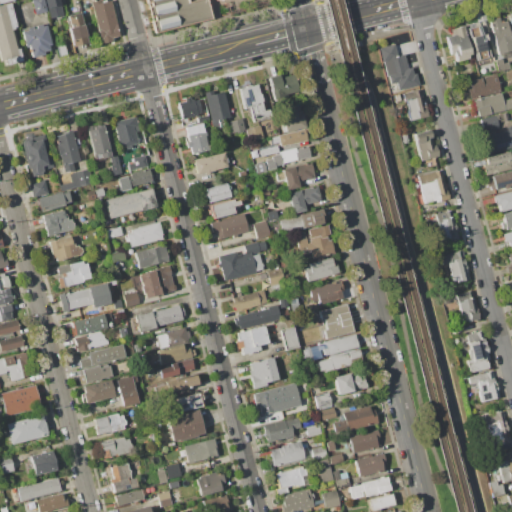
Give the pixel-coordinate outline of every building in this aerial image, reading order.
[(31,0),(44,0),(47,12),(35,14),(31,0)] [(45,0),(59,0),(63,15),(50,18),(45,0)] [(101,42),(90,2),(100,0),(101,3),(110,0),(120,36),(101,42)] [(154,32),(145,0),(222,0),(217,1),(216,0),(205,0),(210,18),(154,32)] [(0,6),(14,3),(20,27),(17,28),(26,61),(6,66),(0,44),(0,6)] [(80,13),(87,43),(72,47),(64,17),(80,13)] [(511,41),(511,50),(498,54),(489,18),(498,16),(499,22),(507,21),(511,41)] [(477,60),(468,29),(474,27),(473,23),(478,22),(481,34),(484,33),(491,56),(477,60)] [(21,32),(28,30),(27,28),(32,27),(32,29),(36,28),(35,26),(41,24),(42,27),(46,26),(51,45),(48,46),(49,51),(43,52),(44,55),(31,58),(28,47),(25,48),(21,32)] [(463,26),(471,58),(455,62),(453,55),(451,55),(446,36),(451,35),(450,29),(463,26)] [(67,57),(59,59),(56,46),(64,44),(67,57)] [(380,48),(393,45),(396,56),(403,54),(407,68),(411,67),(412,74),(415,74),(418,86),(391,92),(380,48)] [(495,61),(501,59),(502,63),(508,62),(510,69),(497,72),(495,61)] [(267,77),(281,74),(282,77),(293,75),(298,92),(286,95),(286,99),(273,102),(267,77)] [(470,98),(467,89),(469,88),(468,81),(495,74),(499,91),(470,98)] [(239,89),(245,88),(245,87),(250,85),(250,86),(257,84),(262,102),(261,102),(263,111),(267,110),(270,118),(253,123),(248,108),(244,109),(239,89)] [(402,93),(419,89),(424,106),(427,117),(410,122),(407,110),(408,109),(406,100),(404,101),(402,93)] [(223,92),(229,117),(211,122),(203,93),(212,91),(213,94),(223,92)] [(500,94),(501,100),(511,98),(511,101),(511,108),(474,118),(470,101),(500,94)] [(177,104),(185,102),(184,98),(189,97),(190,101),(192,101),(197,100),(200,113),(195,114),(196,116),(181,119),(177,104)] [(283,133),(277,109),(298,104),(299,111),(301,110),(305,127),(283,133)] [(480,120),(495,115),(499,128),(483,132),(480,120)] [(112,123),(134,117),(138,132),(135,132),(137,144),(119,148),(112,123)] [(228,121),(242,118),(245,130),(231,133),(228,121)] [(85,127),(90,126),(90,127),(101,124),(109,156),(94,160),(85,127)] [(185,128),(202,124),(203,132),(205,131),(206,136),(205,136),(208,151),(192,155),(190,147),(187,148),(185,142),(189,141),(185,128)] [(245,129),(260,126),(263,139),(248,142),(245,129)] [(511,147),(489,154),(484,136),(507,130),(506,127),(511,126),(511,147)] [(304,129),(306,140),(279,147),(278,142),(273,143),(271,137),(304,129)] [(412,134),(429,129),(433,145),(435,145),(438,156),(420,161),(412,134)] [(72,131),(79,159),(71,161),(73,169),(63,172),(54,135),(72,131)] [(40,140),(45,159),(51,158),(53,167),(42,170),(43,173),(29,176),(21,144),(22,141),(25,139),(29,139),(31,142),(40,140)] [(259,151),(276,146),(278,153),(261,157),(259,151)] [(296,160),(294,153),(296,153),(295,150),(307,147),(310,157),(296,160)] [(296,160),(282,164),(280,154),(279,152),(294,148),(295,150),(296,153),(294,153),(296,160)] [(509,151),(511,166),(494,171),(495,173),(486,176),(483,168),(487,167),(485,158),(509,151)] [(192,161),(223,153),(227,167),(196,175),(192,161)] [(282,164),(275,165),(274,162),(273,163),(272,159),(271,157),(280,154),(282,164)] [(132,158),(144,155),(147,166),(135,169),(134,163),(132,158)] [(109,158),(116,156),(120,174),(112,176),(109,165),(111,165),(109,158)] [(272,159),(273,163),(274,162),(275,165),(276,168),(267,171),(265,161),(272,159)] [(310,162),(314,177),(298,181),(294,167),(310,162)] [(134,163),(135,169),(129,171),(127,165),(134,163)] [(294,167),(298,181),(299,187),(287,190),(285,179),(276,181),(274,172),(294,167)] [(69,174),(90,169),(93,183),(72,188),(69,174)] [(151,180),(122,188),(121,182),(125,181),(125,178),(130,177),(129,174),(148,169),(151,180)] [(417,176),(440,170),(447,199),(436,202),(435,200),(424,203),(417,176)] [(511,170),(511,187),(511,188),(511,186),(505,187),(505,188),(491,192),(490,189),(488,189),(486,182),(488,181),(487,177),(511,170)] [(44,180),(47,193),(33,198),(29,184),(44,180)] [(205,189),(226,184),(230,197),(208,203),(205,189)] [(317,185),(321,200),(304,205),(300,190),(317,185)] [(94,190),(102,188),(104,196),(96,197),(94,190)] [(104,200),(150,189),(155,208),(109,219),(104,200)] [(93,190),(95,199),(78,203),(76,194),(93,190)] [(304,205),(305,210),(293,213),(287,193),(300,190),(304,205)] [(493,196),(511,190),(511,208),(500,212),(500,211),(498,211),(496,205),(495,205),(493,196)] [(35,199),(60,192),(61,193),(67,192),(70,203),(63,205),(63,206),(39,212),(35,199)] [(209,206),(232,199),(233,201),(238,200),(240,205),(232,207),(234,213),(213,219),(209,206)] [(95,200),(97,207),(85,209),(84,203),(95,200)] [(310,212),(322,209),(325,218),(312,221),(310,212)] [(42,216),(65,210),(68,220),(71,219),(74,229),(47,236),(42,216)] [(435,214),(450,210),(458,239),(443,243),(435,214)] [(511,228),(506,230),(505,228),(502,229),(501,223),(504,222),(502,214),(511,211),(511,228)] [(279,220),(310,212),(312,221),(313,226),(283,234),(279,220)] [(266,216),(275,213),(277,220),(268,222),(266,216)] [(208,223),(242,214),(247,232),(236,235),(236,237),(229,239),(228,237),(217,240),(215,232),(211,233),(208,223)] [(253,225),(251,220),(259,217),(260,223),(253,225)] [(253,225),(260,223),(266,221),(270,236),(257,240),(253,225)] [(158,222),(162,235),(161,235),(162,239),(130,248),(126,234),(131,233),(130,230),(138,228),(138,227),(158,222)] [(307,229),(326,225),(329,235),(326,235),(327,240),(330,239),(334,253),(311,259),(308,245),(311,244),(307,229)] [(119,227),(121,235),(105,239),(103,231),(119,227)] [(511,248),(510,249),(508,241),(505,242),(502,234),(511,231),(511,248)] [(48,242),(76,235),(79,247),(81,247),(82,253),(80,255),(53,262),(48,242)] [(105,242),(107,251),(100,253),(97,244),(105,242)] [(223,280),(217,256),(236,251),(237,255),(245,253),(243,245),(256,242),(257,243),(264,242),(266,249),(259,251),(259,253),(258,253),(261,263),(262,262),(263,266),(262,267),(263,270),(223,280)] [(164,245),(168,261),(137,269),(133,253),(164,245)] [(440,255),(461,250),(469,280),(456,283),(455,280),(451,281),(447,265),(443,266),(440,255)] [(110,255),(123,252),(125,260),(112,263),(110,255)] [(331,257),(333,265),(336,264),(339,274),(308,282),(304,269),(309,268),(308,264),(331,257)] [(57,268),(69,265),(69,264),(81,261),(82,264),(86,263),(89,277),(86,279),(82,280),(82,282),(62,287),(60,278),(65,277),(64,273),(59,274),(57,268)] [(151,270),(168,266),(174,291),(157,295),(151,270)] [(266,272),(280,268),(284,282),(270,286),(266,272)] [(8,287),(6,288),(0,289),(0,277),(5,276),(8,287)] [(308,289),(339,281),(342,290),(340,291),(342,298),(318,305),(317,300),(312,302),(308,289)] [(96,286),(100,302),(66,311),(65,305),(61,306),(60,301),(63,300),(62,295),(96,286)] [(123,295),(122,290),(133,287),(134,292),(123,295)] [(0,289),(6,288),(8,294),(11,293),(13,301),(0,304),(0,289)] [(231,298),(263,290),(266,303),(250,307),(251,308),(244,310),(244,309),(235,311),(234,307),(230,308),(228,303),(232,302),(231,298)] [(456,295),(471,290),(479,319),(468,322),(467,320),(463,321),(456,295)] [(122,295),(123,295),(134,292),(135,291),(138,304),(125,307),(122,295)] [(280,306),(277,296),(284,294),(287,304),(280,306)] [(289,300),(296,298),(299,309),(291,311),(289,300)] [(88,307),(104,303),(106,311),(91,315),(88,307)] [(0,307),(12,304),(13,310),(10,311),(12,319),(0,321),(0,307)] [(135,315),(150,311),(151,312),(177,305),(178,308),(182,307),(184,316),(181,317),(182,320),(155,327),(155,328),(139,332),(135,315)] [(345,305),(352,332),(324,340),(321,331),(326,329),(323,319),(318,321),(316,313),(345,305)] [(236,317),(246,314),(245,313),(251,312),(251,313),(270,308),(273,321),(239,330),(238,326),(235,327),(233,321),(236,320),(236,317)] [(72,322),(109,313),(112,326),(72,336),(70,328),(73,327),(72,322)] [(0,323),(16,319),(20,335),(0,340),(0,323)] [(236,333),(263,326),(267,343),(258,345),(260,351),(242,356),(240,348),(235,349),(234,343),(238,342),(236,333)] [(126,327),(128,335),(109,340),(107,332),(126,327)] [(155,336),(163,334),(162,333),(184,327),(185,331),(187,330),(189,339),(158,347),(155,336)] [(280,330),(294,327),(299,348),(285,351),(280,330)] [(74,338),(104,331),(107,344),(77,351),(77,349),(73,350),(71,342),(75,342),(74,338)] [(466,335),(482,331),(489,360),(487,361),(488,368),(469,373),(465,360),(468,359),(466,350),(469,349),(466,335)] [(324,342),(337,338),(338,339),(342,338),(342,337),(353,333),(357,347),(325,356),(323,349),(326,348),(324,342)] [(0,353),(0,340),(20,335),(24,351),(1,357),(0,353)] [(121,344),(125,357),(91,366),(91,365),(81,368),(79,360),(88,357),(87,353),(121,344)] [(181,344),(183,349),(189,348),(189,350),(193,349),(195,356),(191,356),(191,357),(160,365),(156,350),(181,344)] [(313,355),(311,348),(318,346),(319,354),(313,355)] [(302,350),(311,348),(313,355),(313,359),(304,361),(302,350)] [(358,349),(362,364),(346,369),(345,367),(323,374),(323,371),(318,372),(315,363),(328,359),(328,358),(358,349)] [(0,358),(25,352),(31,376),(10,381),(8,372),(0,374),(0,358)] [(272,357),(277,380),(265,383),(266,385),(252,389),(248,371),(250,370),(249,363),(272,357)] [(144,368),(139,369),(136,359),(142,358),(144,368)] [(191,358),(192,362),(191,362),(194,371),(160,379),(157,369),(166,367),(166,365),(191,358)] [(108,363),(111,376),(100,379),(101,380),(95,382),(95,381),(80,385),(78,376),(83,375),(82,370),(108,363)] [(332,378),(361,369),(367,387),(338,396),(332,378)] [(467,377),(492,371),(498,398),(480,402),(477,391),(479,391),(477,384),(469,386),(467,377)] [(194,372),(197,386),(166,394),(163,380),(194,372)] [(115,380),(130,376),(138,403),(122,407),(115,380)] [(113,396),(85,404),(82,393),(84,392),(83,387),(109,379),(113,396)] [(299,404),(296,405),(281,409),(276,389),(294,384),(299,404)] [(0,392),(34,385),(39,407),(3,416),(0,402),(0,392)] [(281,409),(281,410),(258,416),(252,395),(276,389),(281,409)] [(198,393),(199,394),(201,393),(203,399),(200,400),(202,407),(170,415),(167,401),(198,393)] [(331,407),(317,410),(317,408),(315,400),(314,397),(328,393),(331,407)] [(315,400),(317,408),(299,413),(296,405),(299,404),(315,400)] [(341,413),(372,405),(376,423),(345,431),(345,429),(342,429),(340,421),(343,421),(341,413)] [(322,421),(319,411),(333,407),(335,417),(322,421)] [(197,410),(203,434),(172,442),(166,417),(197,410)] [(501,411),(509,441),(494,445),(486,415),(501,411)] [(93,419),(117,413),(117,416),(122,415),(123,420),(124,420),(125,425),(123,426),(124,430),(111,433),(112,435),(98,438),(93,419)] [(41,414),(47,434),(10,444),(5,424),(41,414)] [(261,426),(297,417),(300,428),(291,430),(292,436),(265,443),(261,426)] [(302,421),(310,418),(312,425),(304,427),(302,421)] [(305,428),(316,425),(318,434),(308,437),(305,428)] [(348,437),(377,430),(378,436),(375,437),(378,447),(353,453),(348,437)] [(99,442),(123,436),(123,439),(128,438),(131,453),(103,459),(99,442)] [(213,439),(215,447),(214,448),(216,456),(187,463),(183,447),(213,439)] [(326,442),(332,440),(335,450),(328,451),(326,442)] [(299,441),(303,458),(272,466),(268,450),(281,447),(280,445),(299,441)] [(311,449),(323,446),(326,457),(314,460),(311,449)] [(28,456),(50,451),(55,470),(33,476),(28,456)] [(495,455),(511,451),(511,454),(511,481),(502,484),(501,480),(497,481),(496,475),(500,474),(495,455)] [(354,460),(382,452),(384,460),(381,461),(383,470),(359,477),(354,460)] [(328,457),(340,454),(342,461),(330,464),(328,457)] [(0,458),(10,456),(13,471),(0,474),(0,458)] [(316,461),(327,459),(332,481),(322,483),(316,461)] [(164,466),(177,463),(180,476),(167,479),(164,466)] [(110,468),(127,464),(128,470),(129,470),(129,473),(130,477),(113,481),(110,468)] [(274,473),(301,466),(302,468),(304,468),(306,475),(309,474),(311,483),(297,487),(296,485),(292,487),(292,485),(286,487),(288,493),(277,496),(275,489),(278,488),(274,473)] [(159,484),(155,471),(163,470),(166,482),(159,484)] [(335,481),(332,471),(338,470),(339,474),(340,479),(335,481)] [(196,479),(200,478),(200,477),(216,472),(217,474),(221,472),(224,483),(220,484),(221,491),(201,496),(196,479)] [(386,477),(390,490),(365,497),(364,496),(352,499),(349,488),(361,484),(386,477)] [(111,483),(118,481),(118,480),(126,478),(127,479),(134,478),(136,488),(113,493),(111,483)] [(334,481),(335,481),(340,479),(347,478),(349,485),(335,488),(334,481)] [(56,479),(60,491),(19,501),(16,489),(56,479)] [(168,483),(177,481),(178,486),(169,489),(168,483)] [(488,483),(495,481),(496,486),(501,485),(503,494),(491,498),(488,483)] [(114,496),(140,489),(141,490),(144,490),(145,495),(142,496),(143,500),(136,502),(136,504),(133,504),(133,503),(117,507),(114,496)] [(182,502),(173,504),(170,491),(179,489),(182,502)] [(280,496),(309,489),(310,494),(312,493),(314,501),(312,502),(313,506),(293,511),(282,511),(280,506),(283,505),(280,496)] [(320,494),(335,490),(339,506),(324,509),(320,494)] [(168,492),(171,505),(159,507),(156,495),(168,492)] [(35,501),(37,511),(42,511),(67,506),(65,499),(63,499),(61,493),(35,501)] [(368,499),(391,494),(394,506),(371,511),(368,499)] [(225,495),(225,498),(229,497),(232,511),(228,511),(192,511),(190,504),(225,495)]
